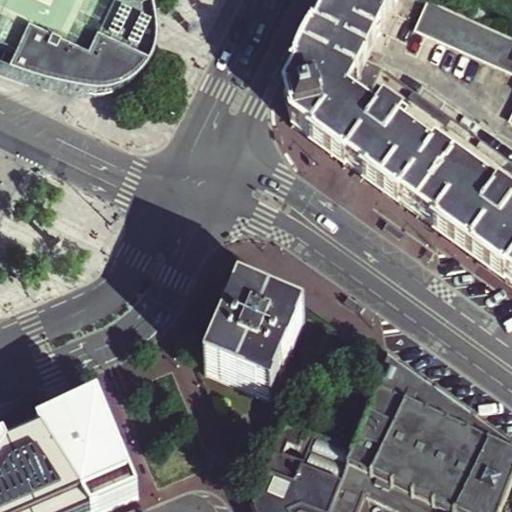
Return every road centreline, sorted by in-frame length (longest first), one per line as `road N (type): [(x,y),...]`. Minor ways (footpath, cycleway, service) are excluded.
road 1 (secondary): [(213,200),(278,225),(511,389)]
road 2 (secondary): [(511,348),(300,194),(226,168)]
road 3 (secondary): [(0,390),(144,323),(213,200)]
road 4 (secondary): [(167,197),(123,285),(0,345)]
road 5 (secondary): [(260,0),(179,171)]
road 6 (secondary): [(226,168),(306,0)]
road 7 (secondary): [(179,171),(145,169),(25,113)]
road 8 (secondary): [(14,138),(122,189),(167,197)]
